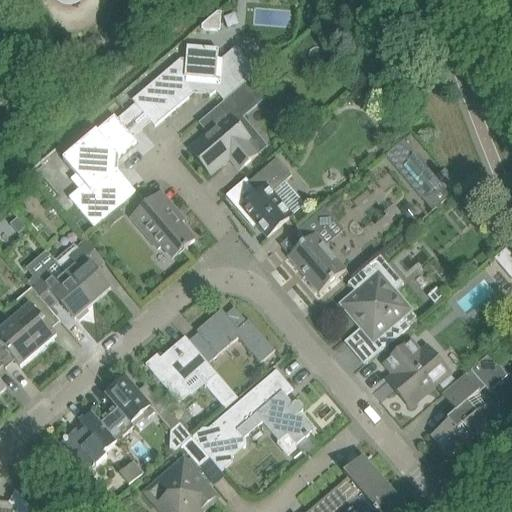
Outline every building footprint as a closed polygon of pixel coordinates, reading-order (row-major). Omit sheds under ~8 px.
[(59,0),(67,10),(80,0),(59,0)] [(202,27),(201,30),(220,32),(222,13),(218,13),(202,27)] [(156,82),(133,102),(136,106),(152,124),(155,128),(189,99),(187,97),(193,92),(194,90),(206,91),(205,93),(210,98),(217,92),(225,100),(223,102),(224,103),(257,75),(258,74),(266,68),(268,66),(268,60),(257,60),(257,64),(252,68),(236,49),(222,61),(218,61),(218,51),(187,49),(186,62),(181,61),(156,82)] [(192,148),(189,151),(211,176),(214,174),(230,160),(239,171),(258,155),(249,144),(254,140),(235,118),(270,89),(257,75),(224,103),(219,107),(228,118),(208,135),(192,148)] [(354,88),(350,99),(364,104),(368,93),(354,88)] [(114,117),(64,161),(77,177),(73,181),(80,190),(69,199),(95,228),(104,221),(118,208),(123,204),(136,193),(135,193),(133,195),(123,183),(125,181),(117,171),(114,171),(115,159),(118,159),(137,144),(133,140),(118,122),(114,117)] [(405,140),(385,157),(433,213),(453,196),(453,195),(436,176),(405,140)] [(241,209),(267,239),(293,217),(273,194),(292,178),(277,160),(248,184),(257,195),(241,209)] [(177,214),(161,194),(131,219),(158,251),(162,247),(173,260),(183,251),(184,253),(188,250),(187,249),(195,242),(174,217),(177,214)] [(118,208),(104,221),(110,228),(125,216),(120,211),(118,208)] [(289,257),(288,259),(319,295),(346,272),(325,248),(315,236),(334,220),(324,209),(302,229),(311,239),(289,257)] [(17,220),(9,227),(17,236),(24,230),(17,220)] [(95,272),(104,264),(86,243),(78,250),(73,245),(54,261),(93,306),(111,290),(95,272)] [(511,257),(504,248),(492,258),(499,267),(504,263),(511,272),(511,257)] [(356,294),(341,306),(354,321),(361,329),(364,333),(370,340),(373,344),(380,352),(381,353),(418,321),(394,293),(390,297),(379,285),(393,273),(379,257),(348,285),(356,294)] [(54,261),(27,285),(31,290),(49,310),(59,303),(74,321),(76,319),(79,322),(89,314),(86,311),(93,306),(54,261)] [(438,289),(429,297),(436,306),(445,298),(438,289)] [(3,314),(11,323),(12,322),(38,353),(57,337),(46,325),(55,317),(49,310),(31,290),(15,304),(23,313),(13,321),(5,312),(3,314)] [(198,335),(189,343),(208,366),(238,340),(260,365),(275,352),(249,322),(247,324),(242,318),(240,320),(234,314),(228,319),(222,311),(196,333),(198,335)] [(0,331),(0,363),(0,364),(9,356),(20,369),(38,353),(12,322),(11,323),(1,332),(0,331)] [(208,366),(189,343),(188,342),(178,351),(175,347),(160,360),(157,356),(146,366),(179,405),(190,395),(183,386),(196,374),(206,386),(225,408),(236,398),(208,366)] [(393,377),(388,381),(387,382),(388,383),(410,409),(450,375),(427,348),(421,353),(411,343),(384,366),(393,377)] [(478,443),(501,424),(487,407),(486,407),(477,396),(485,389),(489,394),(508,378),(489,356),(442,396),(458,415),(430,438),(449,459),(474,438),(478,443)] [(277,372),(209,430),(233,459),(246,448),(246,442),(245,440),(263,425),(278,442),(283,443),(289,438),(297,447),(305,439),(306,440),(310,438),(309,437),(312,434),(313,429),(301,415),(303,413),(303,408),(300,404),(295,404),(293,406),(286,397),(293,391),(277,372)] [(116,407),(99,422),(117,443),(134,428),(131,425),(143,414),(148,420),(155,414),(126,380),(107,396),(116,407)] [(159,417),(158,418),(171,433),(170,450),(174,455),(181,448),(192,439),(189,436),(176,420),(169,412),(167,410),(166,411),(167,411),(160,417),(159,417)] [(63,442),(64,443),(58,448),(82,476),(95,466),(96,468),(107,458),(104,455),(117,444),(117,443),(99,422),(98,422),(92,414),(80,424),(86,431),(80,436),(76,432),(67,439),(66,439),(65,439),(64,439),(64,440),(63,441),(63,442)] [(305,439),(297,447),(306,459),(319,448),(310,438),(306,440),(305,439)] [(201,471),(212,462),(192,439),(181,448),(201,471)] [(347,479),(308,511),(342,511),(361,496),(375,511),(397,511),(404,507),(363,459),(344,475),(347,479)] [(132,463),(119,474),(129,485),(142,474),(132,463)] [(158,504),(164,511),(199,511),(214,500),(184,465),(159,486),(168,496),(158,504)]
